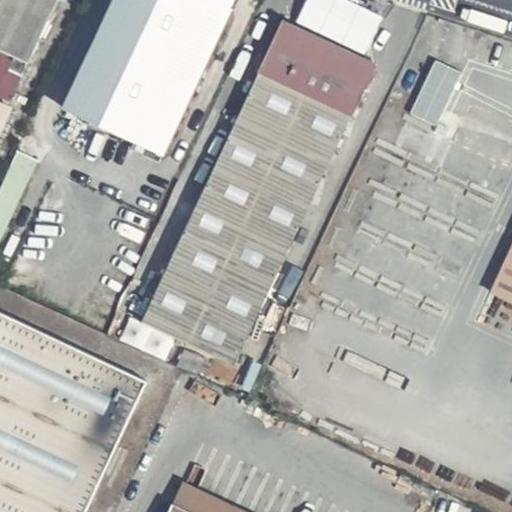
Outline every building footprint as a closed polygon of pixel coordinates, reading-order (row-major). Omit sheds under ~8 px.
[(58,0),(0,0),(0,48),(30,61),(58,0)] [(236,0),(113,0),(62,105),(165,151),(236,0)] [(376,63),(284,16),(143,318),(236,366),(376,63)] [(435,57),(407,112),(435,127),(464,72),(435,57)] [(0,131),(12,105),(0,99),(0,131)] [(0,239),(39,159),(17,149),(0,183),(0,239)] [(511,256),(494,296),(511,303),(511,256)] [(0,309),(0,511),(84,511),(147,378),(0,309)] [(253,511),(182,478),(165,511),(253,511)]
